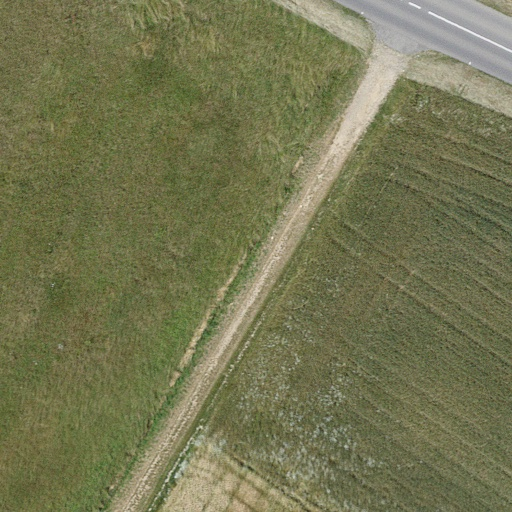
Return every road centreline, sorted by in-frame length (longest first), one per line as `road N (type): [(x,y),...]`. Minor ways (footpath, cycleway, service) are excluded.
road 1 (track): [(416,7),(123,511)]
road 2 (tertiary): [(511,52),(401,0)]
